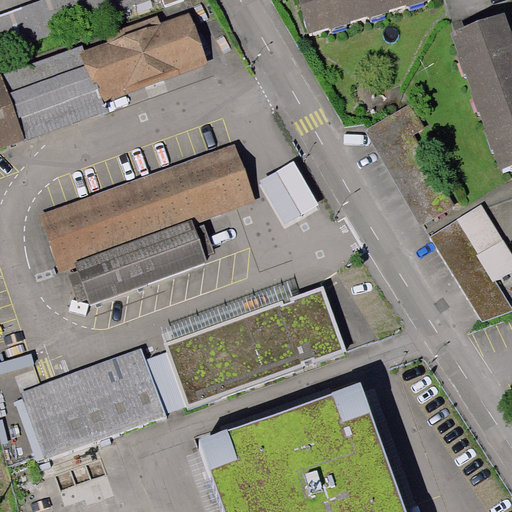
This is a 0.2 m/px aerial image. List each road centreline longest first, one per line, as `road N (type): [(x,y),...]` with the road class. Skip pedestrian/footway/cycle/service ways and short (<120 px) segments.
road 1 (unknown): [(236,74),(49,150),(19,203),(29,261),(66,317),(109,330),(305,244)]
road 2 (residential): [(241,0),(382,249),(511,452)]
road 3 (unknown): [(382,343),(175,424)]
road 4 (unknown): [(462,511),(382,343)]
road 5 (unknown): [(236,74),(305,244)]
road 6 (unknown): [(99,511),(105,469),(175,424)]
